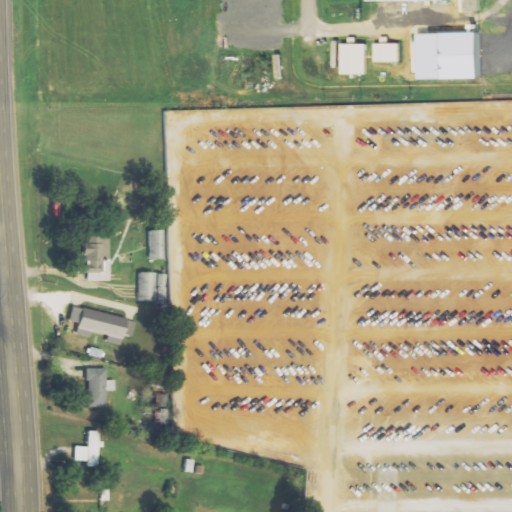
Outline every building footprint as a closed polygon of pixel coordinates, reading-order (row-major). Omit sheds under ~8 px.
[(365,0),(366,2),(437,0),(459,0),(460,12),(479,12),(478,0),(365,0)] [(340,75),(365,75),(364,44),(340,44),(340,75)] [(373,62),(399,63),(399,44),(374,44),(373,62)] [(161,231),(147,231),(147,260),(161,260),(161,231)] [(108,282),(108,237),(83,237),(83,282),(108,282)] [(162,273),(136,273),(136,302),(162,302),(162,273)] [(119,340),(120,335),(130,338),(133,322),(69,308),(66,322),(74,324),(72,334),(86,337),(87,333),(119,340)] [(97,361),(85,361),(85,408),(105,408),(105,369),(97,369),(97,361)] [(96,431),(86,431),(86,446),(72,446),(72,463),(96,463),(96,431)] [(117,511),(117,489),(99,489),(99,511),(117,511)]
